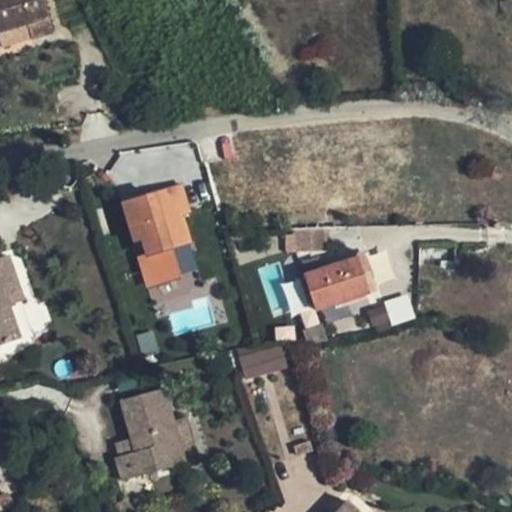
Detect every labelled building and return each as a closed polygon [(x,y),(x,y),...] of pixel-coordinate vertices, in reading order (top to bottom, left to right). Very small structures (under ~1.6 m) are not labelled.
[(58,33),(46,0),(0,0),(0,28),(3,36),(31,27),(36,41),(58,33)] [(192,215),(181,184),(120,205),(133,247),(142,244),(146,256),(135,259),(146,290),(170,284),(184,282),(176,254),(194,246),(185,218),(192,215)] [(318,217),(319,229),(348,227),(348,216),(318,217)] [(308,218),(309,229),(319,229),(318,217),(308,218)] [(358,256),(359,259),(369,290),(376,287),(366,255),(358,256)] [(0,347),(21,340),(11,308),(7,296),(21,292),(9,258),(0,260),(0,347)] [(511,258),(507,258),(505,277),(498,276),(493,325),(511,327),(511,258)] [(369,290),(359,259),(306,277),(318,312),(371,295),(369,290)] [(7,296),(11,308),(25,302),(21,292),(7,296)] [(392,324),(415,316),(408,294),(385,301),(392,324)] [(243,377),(286,369),(282,344),(238,352),(243,377)] [(187,463),(166,390),(123,402),(138,454),(117,460),(125,482),(187,463)] [(116,499),(113,502),(120,511),(135,511),(127,498),(119,503),(116,499)] [(358,511),(348,502),(338,511),(358,511)]
